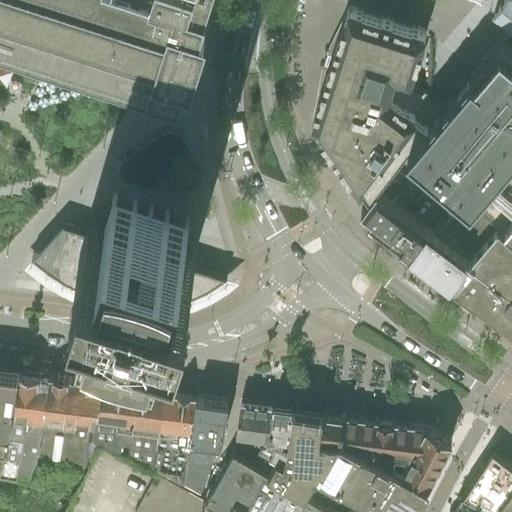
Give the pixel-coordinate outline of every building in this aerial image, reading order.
[(0,0),(0,28),(103,62),(178,86),(184,67),(191,69),(206,22),(199,20),(205,2),(202,1),(202,0),(200,0),(201,0),(200,0),(0,0)] [(511,0),(504,0),(493,15),(511,30),(511,0)] [(422,44),(425,32),(423,32),(424,30),(412,26),(412,28),(392,22),(393,20),(382,16),(381,18),(361,12),(362,10),(350,6),(350,8),(347,8),(344,19),(346,20),(339,40),(337,39),(333,50),(336,51),(329,71),(327,70),(323,81),(326,82),(319,101),(317,101),(311,119),(321,132),(323,131),(334,148),(332,149),(339,159),(341,157),(353,175),(351,176),(357,186),(358,185),(363,193),(368,200),(369,198),(368,197),(369,195),(370,196),(377,188),(384,178),(383,177),(384,175),(385,176),(391,168),(390,167),(391,166),(393,167),(408,148),(429,123),(422,118),(415,112),(430,92),(426,89),(406,83),(409,75),(411,75),(415,64),(413,63),(419,43),(422,44)] [(465,197),(511,236),(511,45),(502,37),(429,123),(408,148),(465,197)] [(0,286),(62,295),(79,244),(95,249),(87,273),(164,298),(171,274),(187,279),(191,262),(197,246),(182,241),(188,220),(189,217),(186,216),(169,211),(165,209),(153,206),(149,204),(137,200),(133,199),(117,194),(113,193),(112,196),(105,217),(90,212),(88,211),(124,101),(0,61),(0,286)] [(418,220),(434,198),(393,167),(391,166),(390,167),(391,168),(385,176),(384,175),(383,177),(384,178),(377,188),(395,202),(418,220)] [(418,220),(395,202),(377,188),(370,196),(369,195),(368,197),(369,198),(368,200),(360,210),(366,214),(365,215),(365,218),(369,221),(368,222),(407,252),(427,226),(418,220)] [(511,236),(465,197),(435,233),(475,262),(494,277),(511,290),(511,236)] [(435,233),(427,226),(407,252),(456,288),(475,262),(435,233)] [(456,288),(475,303),(494,277),(475,262),(456,288)] [(511,290),(494,277),(475,303),(511,330),(511,290)] [(0,466),(2,461),(6,450),(20,372),(19,371),(17,371),(0,368),(0,466)] [(22,371),(20,371),(20,372),(6,450),(2,461),(0,466),(0,477),(17,480),(18,474),(28,475),(35,458),(37,455),(41,428),(51,375),(48,375),(47,375),(22,372),(22,371)] [(37,455),(35,458),(84,465),(86,460),(91,422),(93,407),(97,408),(98,408),(101,382),(96,382),(96,381),(51,375),(41,428),(37,455)] [(103,382),(101,382),(94,440),(102,445),(120,454),(122,434),(131,436),(133,420),(129,419),(131,403),(141,404),(143,388),(103,382)] [(122,434),(121,444),(129,445),(128,454),(154,467),(165,390),(143,388),(141,404),(131,403),(129,419),(133,420),(131,436),(122,434)] [(166,391),(165,390),(154,467),(157,468),(183,483),(192,427),(196,395),(194,394),(194,395),(166,391)] [(192,427),(183,482),(200,492),(201,490),(212,462),(219,441),(224,432),(226,419),(229,399),(196,395),(192,427)] [(234,448),(233,449),(252,461),(262,445),(264,438),(267,438),(272,405),(242,401),(240,400),(234,448)] [(293,407),(272,405),(267,438),(264,438),(262,445),(252,461),(268,470),(277,454),(284,458),(288,444),(293,408),(293,407)] [(304,491),(317,470),(315,469),(319,435),(322,413),(322,410),(314,409),(313,411),(293,408),(288,444),(284,458),(277,454),(268,470),(304,491)] [(340,415),(322,413),(319,435),(341,437),(371,454),(373,450),(377,419),(376,419),(375,420),(361,418),(361,417),(359,417),(358,418),(345,416),(345,415),(341,415),(340,415)] [(377,420),(377,419),(373,450),(371,454),(404,472),(410,424),(409,424),(395,422),(392,421),(391,422),(377,420)] [(404,472),(427,485),(427,484),(427,483),(428,481),(432,474),(431,473),(436,464),(437,464),(439,462),(438,461),(443,452),(450,439),(448,438),(439,433),(428,428),(428,426),(426,426),(425,427),(411,425),(411,424),(410,424),(404,472)] [(347,488),(389,511),(411,511),(425,486),(426,486),(427,485),(404,472),(371,454),(341,437),(319,435),(315,469),(317,470),(328,477),(347,487),(347,488)] [(268,470),(252,461),(233,449),(205,499),(227,511),(226,511),(337,511),(304,491),(268,470)] [(511,511),(511,464),(492,450),(462,494),(462,495),(496,511),(511,511)] [(226,511),(227,511),(205,499),(158,472),(138,511),(140,511),(226,511)] [(389,511),(347,488),(337,504),(350,511),(389,511)] [(496,511),(462,495),(453,511),(496,511)]
